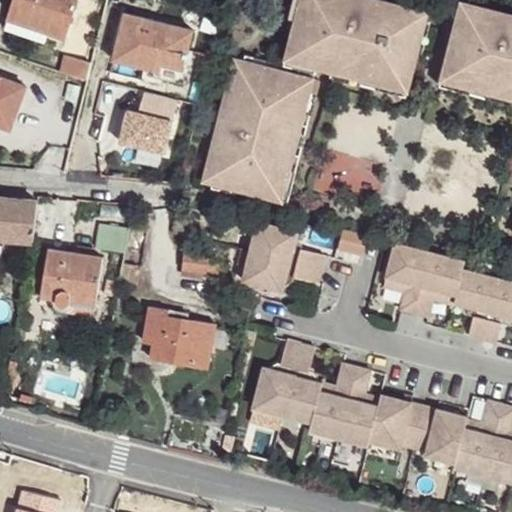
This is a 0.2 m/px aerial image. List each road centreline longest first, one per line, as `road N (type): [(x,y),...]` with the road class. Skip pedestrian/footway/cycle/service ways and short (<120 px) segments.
road 1 (residential): [(0,427),(330,511)]
road 2 (residential): [(511,374),(258,314)]
road 3 (residential): [(0,179),(160,195)]
